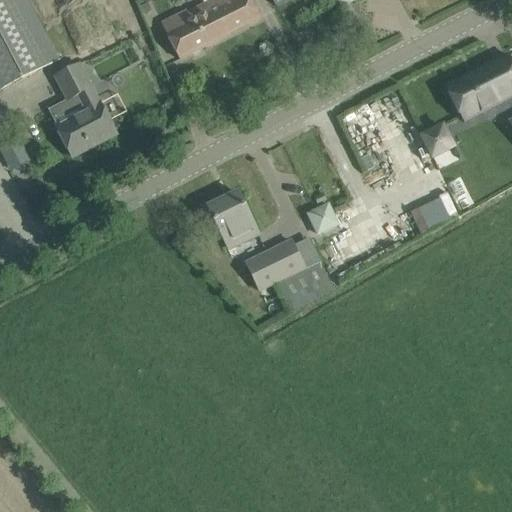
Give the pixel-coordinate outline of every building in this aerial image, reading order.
[(0,0),(0,91),(59,62),(26,0),(0,0)] [(260,20),(251,2),(249,0),(214,0),(187,14),(186,12),(161,24),(179,60),(260,20)] [(447,87),(465,123),(511,98),(511,60),(509,55),(447,87)] [(57,128),(63,141),(72,158),(116,136),(80,67),(57,78),(69,100),(77,96),(86,113),(57,128)] [(443,128),(422,138),(432,159),(453,149),(443,128)] [(215,222),(217,227),(229,252),(259,238),(238,194),(224,201),(222,197),(203,207),(211,224),(215,222)] [(328,207),(308,217),(318,236),(337,227),(328,207)] [(283,246),(245,264),(259,292),(260,294),(274,287),(289,312),(290,315),(334,290),(333,289),(319,264),(318,262),(311,267),(297,274),(286,251),(283,246)]
